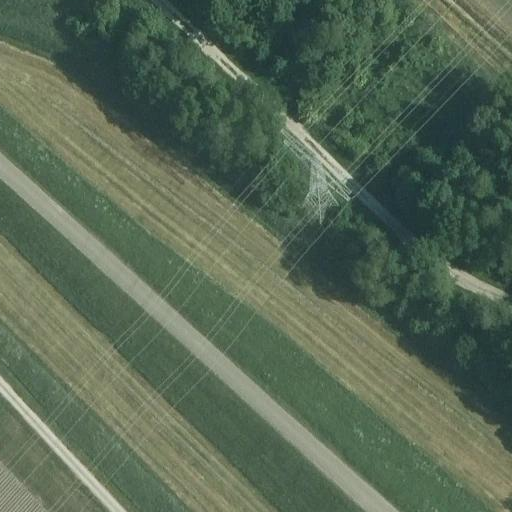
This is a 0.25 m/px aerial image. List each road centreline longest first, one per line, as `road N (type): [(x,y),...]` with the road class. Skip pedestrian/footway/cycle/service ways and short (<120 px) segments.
road 1 (unclassified): [(380,511),(0,166)]
road 2 (track): [(151,0),(419,247),(511,309)]
road 3 (track): [(0,383),(119,511)]
